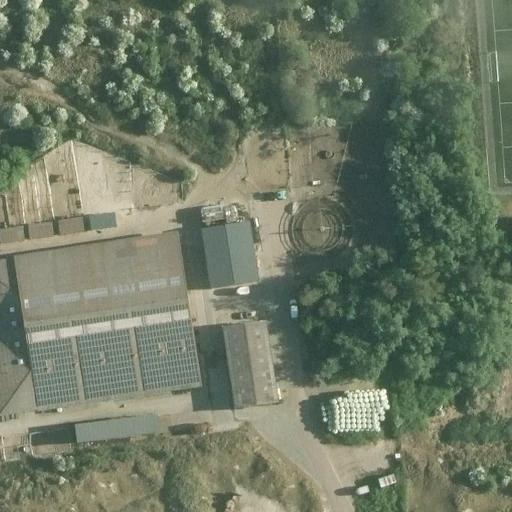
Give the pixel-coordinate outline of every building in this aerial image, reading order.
[(86,230),(84,217),(61,220),(63,233),(86,230)] [(54,235),(52,222),(29,225),(31,239),(54,235)] [(0,244),(25,241),(23,226),(0,229),(0,244)] [(253,226),(209,232),(217,284),(261,277),(253,226)] [(0,258),(0,402),(2,414),(208,382),(184,230),(0,258)] [(265,319),(218,326),(230,406),(278,398),(265,319)]
